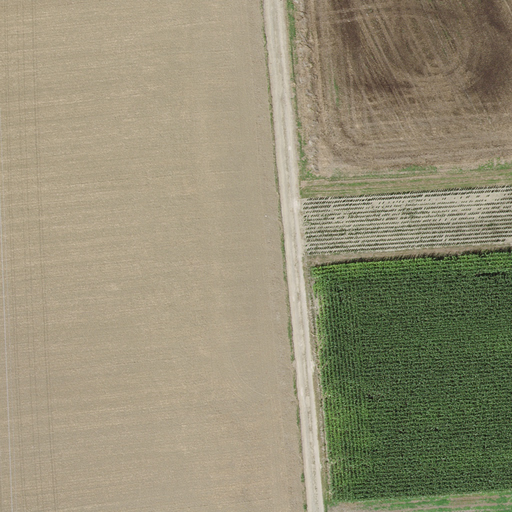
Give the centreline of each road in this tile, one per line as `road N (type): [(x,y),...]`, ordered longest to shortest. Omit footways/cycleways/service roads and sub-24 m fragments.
road 1 (track): [(313,511),(266,0)]
road 2 (track): [(273,72),(311,55),(511,44)]
